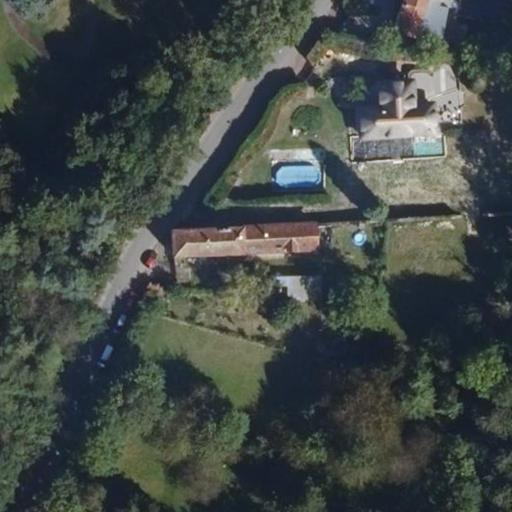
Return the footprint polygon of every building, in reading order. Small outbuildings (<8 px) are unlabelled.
[(418,48),(426,17),(489,33),(507,16),(455,3),(452,13),(432,0),(391,0),(368,36),(390,41),(392,36),(402,39),(401,43),(418,48)] [(386,119),(366,121),(369,147),(442,142),(440,118),(418,119),(416,92),(385,94),(386,119)] [(447,196),(446,184),(457,183),(456,170),(423,172),(426,198),(447,196)] [(237,226),(238,253),(315,251),(314,223),(237,226)] [(165,227),(165,254),(238,253),(237,226),(165,227)] [(275,275),(275,301),(320,301),(320,274),(275,275)]
